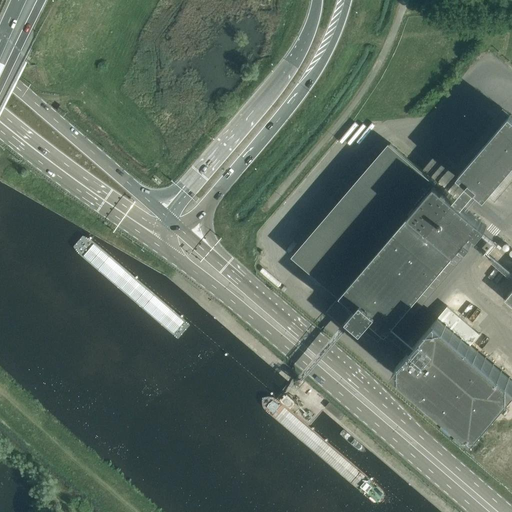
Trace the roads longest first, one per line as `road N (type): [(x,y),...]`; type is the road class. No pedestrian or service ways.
road 1 (primary): [(507,511),(179,229)]
road 2 (primary): [(156,241),(477,511)]
road 3 (unknown): [(511,214),(490,212),(439,163),(437,128),(376,133),(348,151),(280,226),(282,262),(310,295)]
road 4 (motorway): [(179,229),(301,89),(346,0)]
road 5 (motorway): [(317,0),(293,62),(163,214)]
road 6 (unclassified): [(262,213),(364,91),(406,0)]
road 7 (trunk): [(163,214),(0,72)]
road 8 (trunk): [(0,123),(156,241)]
